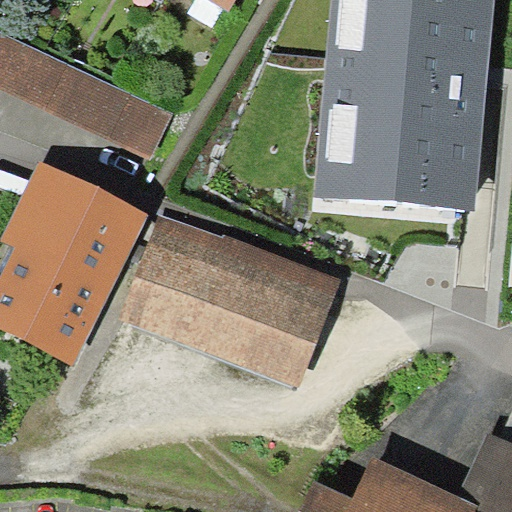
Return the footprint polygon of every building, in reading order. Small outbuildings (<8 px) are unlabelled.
[(192,0),(194,1),(194,0),(209,0),(223,8),(227,0),(192,0)] [(500,0),(338,0),(318,213),(479,228),(500,0)] [(0,96),(19,55),(0,46),(0,96)] [(49,69),(19,55),(0,96),(0,98),(28,112),(49,69)] [(78,83),(49,69),(28,112),(57,125),(78,83)] [(107,97),(78,83),(57,125),(87,139),(107,97)] [(136,111),(107,97),(87,139),(116,153),(136,111)] [(165,124),(136,111),(116,153),(145,167),(165,124)] [(0,333),(65,367),(137,222),(56,181),(0,295),(0,333)] [(128,304),(297,369),(326,294),(157,229),(128,304)] [(511,511),(511,413),(496,446),(488,441),(454,511),(429,511),(363,481),(348,511),(339,511),(312,499),(306,511),(511,511)]
